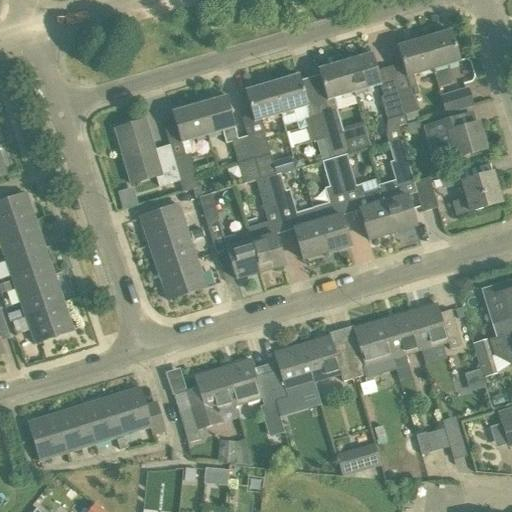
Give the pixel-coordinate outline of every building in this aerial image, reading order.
[(452,80),(449,69),(448,65),(459,62),(450,31),(423,39),(432,70),(438,88),(450,85),(452,80)] [(423,39),(396,47),(401,64),(405,78),(413,76),(432,70),(423,39)] [(386,137),(388,143),(401,139),(401,140),(402,139),(399,128),(406,125),(406,122),(405,123),(389,67),(377,71),(372,54),(345,62),(354,93),(380,86),(383,97),(380,98),(387,120),(386,137)] [(346,155),(349,154),(337,111),(337,110),(334,99),(354,93),(345,62),(317,70),(319,75),(309,78),(333,158),(346,155)] [(333,158),(309,78),(300,81),(298,75),(271,83),(280,114),(284,126),(304,120),(311,143),(316,141),(321,162),(333,158)] [(253,122),(280,114),(271,83),(244,91),(253,122)] [(445,115),(473,107),(468,88),(439,96),(445,115)] [(406,122),(418,119),(419,119),(417,112),(419,111),(415,96),(399,100),(405,123),(406,122)] [(237,139),(234,128),(225,97),(198,105),(207,136),(222,132),(226,144),(231,143),(237,164),(254,160),(247,136),(237,139)] [(198,105),(171,113),(175,125),(180,144),(182,143),(207,136),(198,105)] [(459,118),(425,127),(430,146),(433,154),(454,147),(458,159),(486,150),(478,123),(463,128),(459,118)] [(179,181),(168,145),(154,150),(145,120),(115,129),(131,184),(156,177),(159,187),(179,181)] [(247,136),(254,160),(270,155),(263,132),(247,136)] [(413,182),(401,140),(401,139),(388,143),(393,161),(389,162),(395,181),(378,186),(379,189),(392,233),(415,226),(406,196),(416,193),(413,182)] [(189,154),(186,154),(172,158),(179,181),(182,193),(199,188),(189,154)] [(355,186),(346,155),(333,158),(343,190),(355,186)] [(341,216),(350,214),(343,190),(333,158),(321,162),(333,202),(313,208),(326,253),(349,246),(341,216)] [(456,216),(469,212),(501,203),(493,173),(490,163),(458,172),(461,182),(465,199),(451,203),(456,216)] [(326,253),(313,208),(296,213),(289,190),(285,192),(280,174),(266,178),(283,233),(293,230),(302,260),(326,253)] [(274,236),(283,233),(266,178),(255,181),(267,222),(246,228),(260,273),(283,266),(274,236)] [(428,178),(413,182),(416,193),(422,213),(438,208),(428,178)] [(361,185),(355,186),(343,190),(350,214),(360,211),(368,240),(392,233),(379,189),(363,194),(361,185)] [(0,233),(35,221),(26,193),(0,202),(0,233)] [(206,225),(219,221),(211,194),(199,197),(198,197),(206,225)] [(148,246),(188,232),(178,205),(139,218),(148,246)] [(0,245),(6,262),(45,249),(35,221),(0,233),(0,245)] [(236,280),(260,273),(246,228),(245,229),(249,239),(237,242),(238,246),(227,249),(236,280)] [(158,273),(197,260),(188,232),(148,246),(158,273)] [(15,289),(54,276),(45,249),(6,262),(15,289)] [(167,301),(206,288),(197,260),(158,273),(167,301)] [(24,316),(63,303),(54,276),(15,289),(24,316)] [(501,336),(511,332),(511,283),(511,280),(480,290),(495,338),(501,336)] [(34,344),(73,331),(63,303),(24,316),(34,344)] [(409,312),(421,351),(447,343),(450,350),(462,347),(451,310),(440,313),(437,304),(409,312)] [(0,355),(3,355),(0,345),(0,342),(10,339),(0,309),(0,355)] [(7,314),(10,321),(14,320),(21,317),(19,310),(7,314)] [(405,356),(421,351),(409,312),(381,321),(396,370),(397,369),(401,381),(412,378),(408,366),(405,356)] [(395,370),(396,370),(381,321),(353,329),(359,348),(347,351),(355,379),(365,375),(367,379),(381,374),(380,372),(394,368),(395,370)] [(501,336),(495,338),(488,341),(493,356),(511,366),(511,332),(501,336)] [(355,379),(347,351),(335,355),(329,336),(301,344),(313,383),(340,375),(342,382),(355,379)] [(285,392),(313,383),(301,344),(273,353),(276,362),(265,366),(276,402),(287,399),(285,392)] [(276,402),(265,366),(253,369),(250,360),(222,368),(234,407),(261,399),(263,406),(276,402)] [(219,411),(234,407),(222,368),(194,377),(197,388),(173,395),(188,444),(200,440),(197,431),(223,423),(219,411)] [(370,397),(386,394),(383,379),(367,382),(370,397)] [(111,397),(123,436),(150,428),(153,436),(166,432),(156,402),(144,406),(139,388),(111,397)] [(95,445),(123,436),(111,397),(83,406),(95,445)] [(68,453),(95,445),(83,406),(56,414),(68,453)] [(511,409),(499,413),(509,447),(511,446),(511,409)] [(40,462),(68,453),(56,414),(27,423),(40,462)] [(381,426),(374,429),(377,440),(385,437),(381,426)] [(449,447),(444,429),(426,434),(426,433),(416,436),(421,456),(449,447)] [(117,441),(120,451),(127,449),(124,438),(117,441)] [(219,441),(217,463),(251,466),(252,466),(244,440),(235,443),(219,441)] [(342,478),(380,466),(374,444),(336,455),(342,478)] [(195,469),(185,468),(184,481),(194,482),(195,469)] [(227,485),(228,472),(205,470),(204,483),(227,485)]
